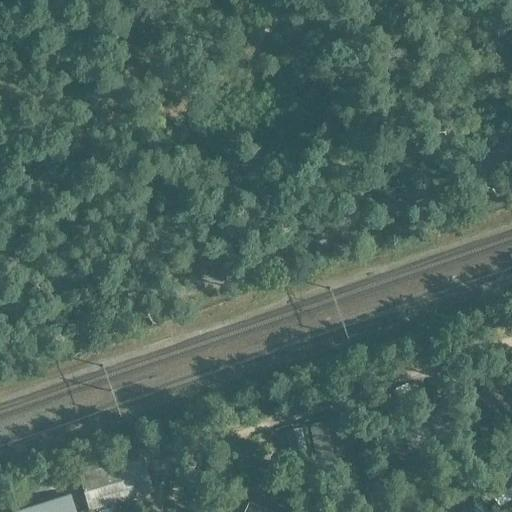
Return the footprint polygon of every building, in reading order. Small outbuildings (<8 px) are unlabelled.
[(510,407),(485,385),(466,406),(491,428),(510,407)] [(440,408),(399,421),(406,442),(408,448),(449,436),(440,408)] [(290,422),(277,424),(278,438),(292,436),(290,422)] [(468,451),(464,438),(440,445),(444,458),(468,451)] [(222,447),(232,470),(249,464),(239,440),(222,447)] [(143,456),(78,476),(89,511),(153,492),(143,456)] [(424,511),(459,511),(466,508),(451,486),(421,507),(424,511)] [(74,511),(69,498),(22,511),(74,511)]
